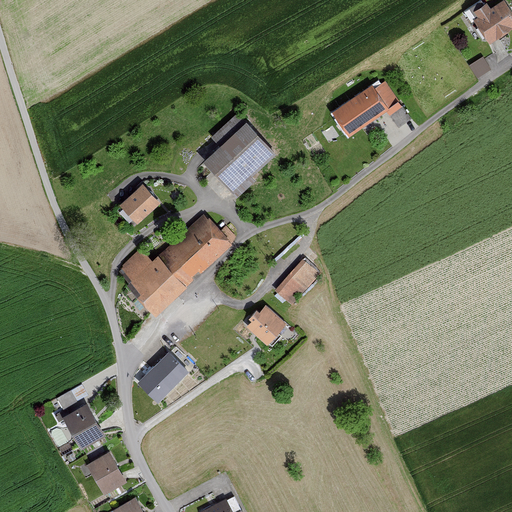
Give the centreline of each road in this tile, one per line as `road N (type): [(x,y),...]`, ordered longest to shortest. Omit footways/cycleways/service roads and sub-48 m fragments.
road 1 (unclassified): [(0,36),(50,197),(109,305),(122,364)]
road 2 (residential): [(318,208),(511,60)]
road 3 (residential): [(318,208),(304,250),(252,300),(182,301)]
road 4 (residential): [(182,301),(235,245),(318,208)]
road 5 (unclassified): [(122,364),(134,452),(169,511)]
